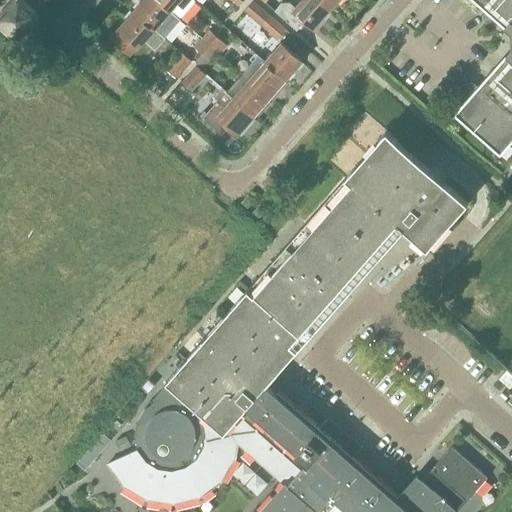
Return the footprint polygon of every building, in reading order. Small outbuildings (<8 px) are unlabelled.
[(26,0),(14,0),(5,10),(30,34),(45,17),(26,0)] [(158,0),(143,0),(134,11),(154,29),(164,37),(180,19),(170,10),(158,0)] [(193,0),(158,0),(170,10),(179,18),(194,0),(193,0)] [(319,0),(301,0),(296,7),(290,2),(282,2),(274,10),(297,30),(303,23),(301,21),(303,18),(314,28),(330,9),(319,0)] [(319,0),(330,9),(338,0),(319,0)] [(511,0),(475,0),(511,31),(511,47),(454,113),(500,154),(511,140),(511,0)] [(271,16),(253,1),(245,10),(262,26),(271,16)] [(119,30),(111,39),(130,55),(137,47),(138,47),(144,41),(154,49),(164,37),(154,29),(134,11),(118,29),(119,30)] [(202,38),(210,45),(218,36),(210,29),(202,38)] [(218,36),(210,45),(217,51),(225,42),(218,36)] [(210,45),(202,38),(195,47),(202,54),(210,45)] [(282,43),(265,61),(286,79),(302,61),(282,43)] [(210,45),(202,54),(209,60),(217,51),(210,45)] [(167,70),(176,78),(191,61),(182,53),(167,70)] [(258,55),(242,73),(270,97),(271,96),(274,98),(281,90),(278,88),(286,79),(265,61),(258,55)] [(197,66),(181,83),(191,91),(206,73),(197,66)] [(270,97),(242,73),(226,92),(254,116),(262,106),(266,107),(270,103),(269,99),(270,97)] [(226,92),(222,88),(215,97),(219,100),(203,118),(221,134),(229,126),(238,134),(239,132),(242,135),(249,127),(246,124),(254,116),(226,92)] [(138,450),(109,464),(126,489),(149,504),(179,508),(202,503),(221,490),(238,467),(239,449),(222,435),(240,415),(269,382),(298,349),(293,345),(340,292),(356,273),(399,225),(427,250),(468,203),(445,182),(412,153),(387,131),(344,179),(306,223),(186,359),(159,390),(153,397),(151,399),(155,402),(144,411),(137,422),(135,436),(138,450)] [(510,388),(511,385),(511,373),(507,370),(499,379),(510,388)] [(302,469),(351,511),(452,511),(454,510),(457,511),(468,500),(488,477),(452,446),(424,478),(417,473),(398,495),(354,457),(363,446),(362,445),(360,446),(329,419),(321,428),(269,382),(240,415),(302,469)] [(351,511),(302,469),(288,484),(285,482),(258,511),(351,511)]
